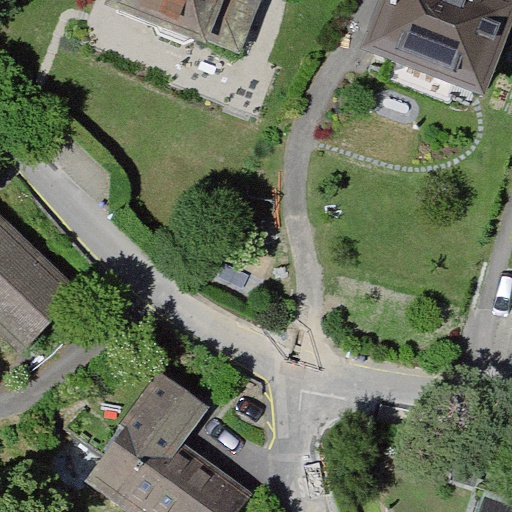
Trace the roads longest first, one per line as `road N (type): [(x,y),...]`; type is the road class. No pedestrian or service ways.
road 1 (residential): [(310,381),(196,316),(0,126)]
road 2 (residential): [(511,391),(310,381)]
road 3 (residential): [(310,381),(299,437),(311,511)]
